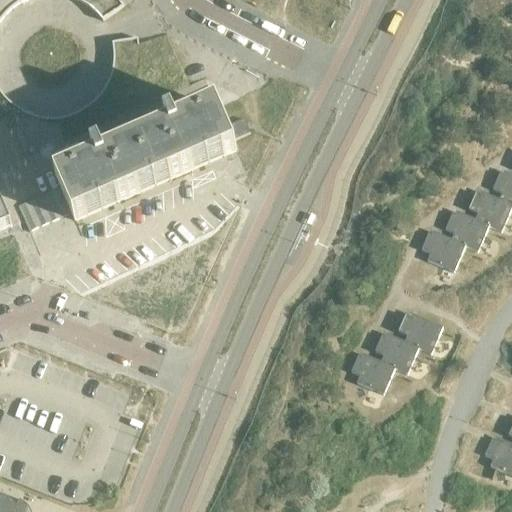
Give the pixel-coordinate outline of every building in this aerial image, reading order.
[(0,0),(0,8),(7,14),(15,7),(8,0),(0,0)] [(84,0),(83,4),(86,6),(90,9),(96,0),(84,0)] [(97,15),(111,0),(96,0),(90,9),(94,12),(97,15)] [(117,0),(111,0),(97,15),(100,20),(103,22),(123,7),(120,3),(117,0)] [(113,49),(113,53),(139,52),(139,49),(139,46),(137,40),(112,45),(113,49)] [(114,58),(113,62),(139,65),(139,59),(139,52),(113,53),(114,58)] [(139,65),(113,62),(113,65),(112,71),(137,78),(138,73),(138,70),(139,65)] [(137,78),(112,71),(111,76),(110,79),(133,91),(135,86),(136,83),(137,78)] [(133,91),(110,79),(108,83),(106,88),(127,103),(129,98),(132,93),(133,91)] [(103,92),(101,95),(119,114),(127,103),(106,88),(103,92)] [(94,103),(109,124),(113,120),(115,118),(119,114),(101,95),(97,100),(94,103)] [(10,104),(7,101),(0,106),(0,127),(16,109),(13,106),(10,104)] [(109,124),(94,103),(90,107),(86,109),(98,132),(100,131),(105,128),(109,124)] [(61,189),(73,215),(76,222),(236,152),(232,143),(250,135),(244,121),(225,129),(216,108),(176,126),(173,119),(165,122),(169,130),(103,158),(99,150),(92,153),(95,161),(55,179),(60,189),(61,189)] [(12,137),(26,114),(21,111),(16,109),(0,127),(0,129),(4,132),(9,135),(12,137)] [(98,132),(86,109),(83,111),(78,114),(86,139),(91,136),(96,134),(98,132)] [(27,142),(36,118),(31,116),(26,114),(12,137),(19,140),(27,142)] [(86,139),(78,114),(75,115),(69,117),(72,143),(75,142),(80,141),(86,139)] [(69,144),(72,143),(69,117),(65,118),(59,119),(58,145),(64,145),(69,144)] [(36,144),(42,145),(47,120),(42,119),(36,118),(27,142),(30,143),(36,144)] [(55,146),(58,145),(59,119),(53,120),(47,120),(42,145),(48,146),(55,146)] [(501,195),(499,201),(498,202),(511,207),(511,177),(508,179),(499,175),(492,191),(501,195)] [(62,219),(73,215),(61,189),(60,189),(51,193),(62,219)] [(52,224),(62,219),(51,193),(41,197),(52,224)] [(511,207),(498,202),(499,201),(498,201),(490,197),(485,199),(476,196),(469,212),(477,215),(475,221),(475,222),(489,228),(501,234),(511,208),(511,207)] [(42,228),(52,224),(41,197),(31,201),(42,228)] [(31,232),(42,228),(31,201),(19,205),(31,232)] [(0,232),(11,228),(0,202),(0,232)] [(465,248),(477,254),(489,228),(475,222),(475,221),(466,218),(461,220),(452,216),(445,232),(454,235),(451,241),(442,237),(451,241),(451,242),(465,248)] [(451,241),(442,237),(437,239),(428,235),(421,251),(430,255),(427,263),(454,274),(465,248),(451,242),(451,241)] [(405,343),(399,341),(405,344),(404,344),(419,351),(418,351),(430,356),(442,330),(420,320),(415,322),(406,318),(399,333),(407,337),(405,343)] [(383,358),(381,364),(395,371),(407,376),(418,351),(419,351),(404,344),(405,344),(399,341),(396,340),(391,342),(382,338),(375,354),(383,358)] [(394,371),(395,371),(381,364),(372,360),(367,362),(358,358),(351,374),(360,378),(357,385),(383,396),(394,371)] [(511,446),(505,444),(500,446),(492,441),(484,457),(493,461),(490,468),(511,478),(511,446)] [(0,511),(30,511),(30,510),(29,509),(27,507),(25,505),(23,504),(21,503),(0,494),(0,511)]
